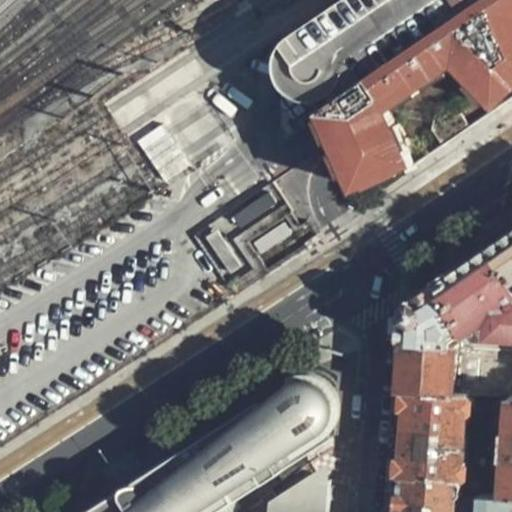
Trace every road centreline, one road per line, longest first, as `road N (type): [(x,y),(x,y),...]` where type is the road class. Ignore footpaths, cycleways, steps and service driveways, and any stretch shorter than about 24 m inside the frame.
road 1 (tertiary): [(0,501),(356,271)]
road 2 (residential): [(356,271),(377,315),(364,511)]
road 3 (tertiary): [(356,271),(511,169)]
